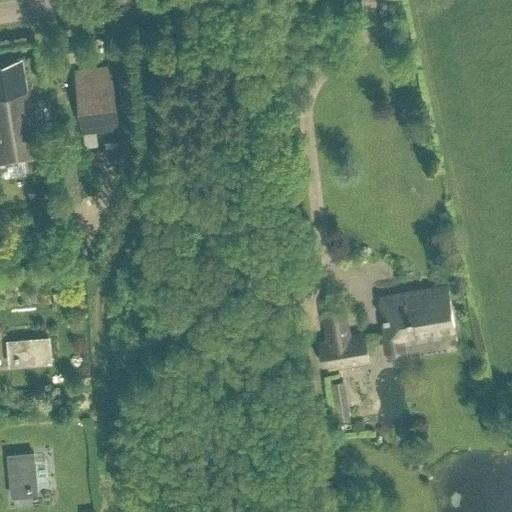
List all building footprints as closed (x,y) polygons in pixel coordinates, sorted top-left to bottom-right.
[(22,57),(0,60),(0,160),(0,161),(3,177),(27,173),(24,156),(42,153),(33,99),(26,100),(24,89),(28,88),(22,57)] [(83,128),(120,123),(112,64),(76,68),(83,128)] [(380,296),(386,336),(403,333),(404,337),(438,331),(437,327),(455,324),(447,282),(396,291),(396,293),(380,296)] [(323,307),(328,338),(350,334),(345,303),(323,307)] [(350,334),(328,338),(323,338),(328,363),(369,357),(365,332),(350,334)] [(11,357),(18,357),(19,361),(51,358),(49,333),(16,336),(17,337),(9,338),(11,357)] [(336,420),(348,418),(342,379),(330,380),(336,420)] [(12,485),(13,485),(13,492),(21,491),(21,484),(28,483),(28,484),(32,484),(32,483),(37,482),(34,450),(9,452),(12,485)]
